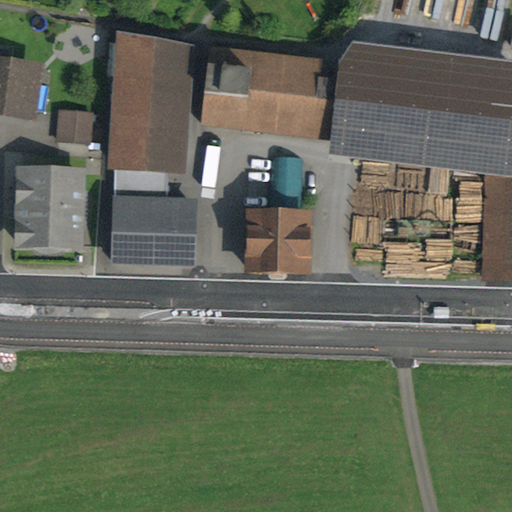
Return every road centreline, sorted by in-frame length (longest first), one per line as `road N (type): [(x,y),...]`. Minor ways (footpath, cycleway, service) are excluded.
road 1 (secondary): [(511,302),(0,290)]
road 2 (unknown): [(330,298),(335,166)]
